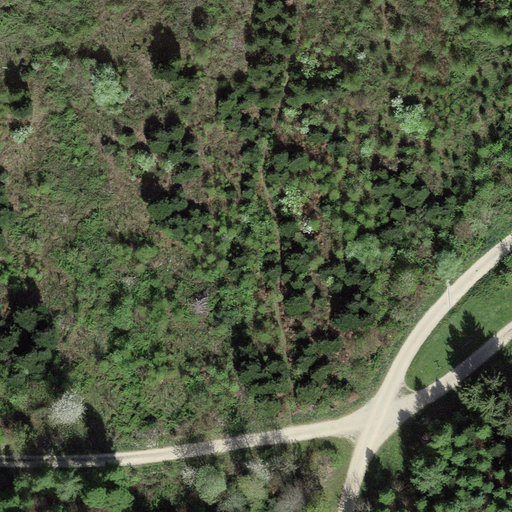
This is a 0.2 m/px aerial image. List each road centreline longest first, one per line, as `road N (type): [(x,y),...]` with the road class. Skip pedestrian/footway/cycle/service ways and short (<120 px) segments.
road 1 (track): [(511,331),(423,398),(377,420),(120,456),(0,461)]
road 2 (track): [(363,511),(377,420),(403,355),(451,289),(511,240)]
